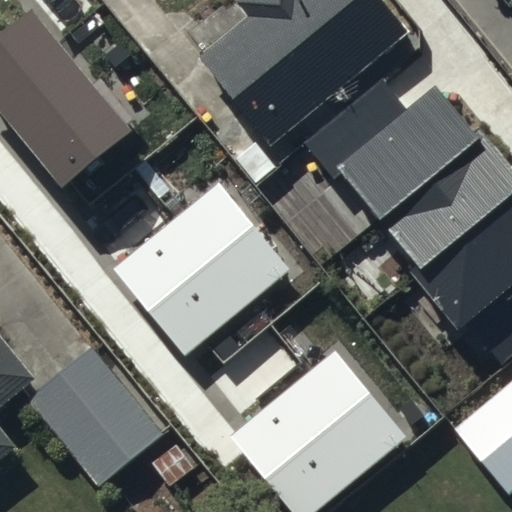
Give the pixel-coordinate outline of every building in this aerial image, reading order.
[(238,0),(250,14),(200,54),(272,144),(295,126),(313,148),(350,118),(331,94),(409,32),(383,0),(238,0)] [(62,244),(69,238),(150,338),(187,308),(162,278),(237,217),(172,138),(122,178),(81,128),(31,168),(48,190),(30,205),(62,244)] [(396,200),(329,253),(382,317),(447,265),(396,200)] [(0,332),(0,462),(20,447),(0,422),(0,407),(37,378),(0,332)] [(93,347),(28,398),(98,486),(163,434),(93,347)] [(511,375),(451,426),(506,492),(511,486),(511,375)]
